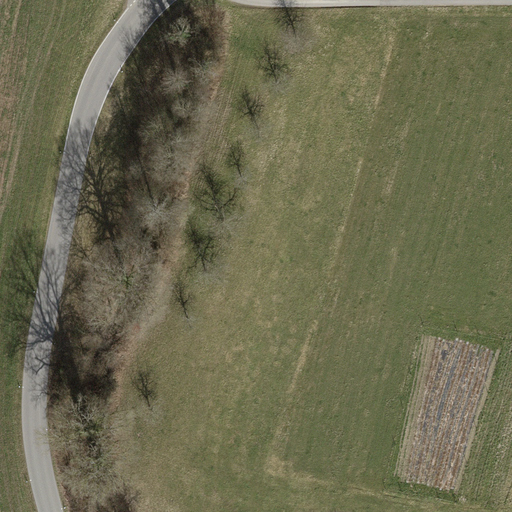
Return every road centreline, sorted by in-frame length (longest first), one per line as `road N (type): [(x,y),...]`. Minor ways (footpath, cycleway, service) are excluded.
road 1 (tertiary): [(156,0),(96,83),(77,152),(39,346),(33,437),(49,511)]
road 2 (track): [(234,0),(511,2)]
